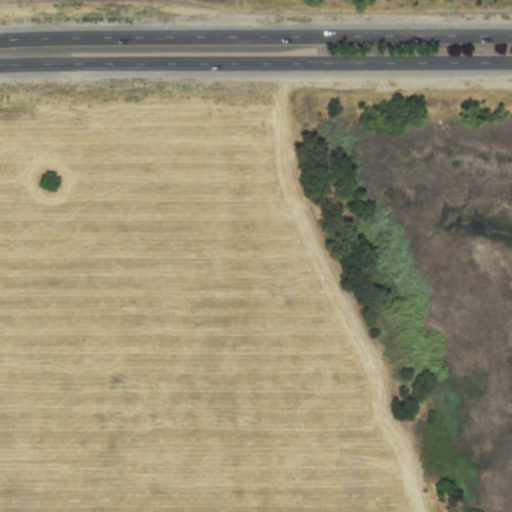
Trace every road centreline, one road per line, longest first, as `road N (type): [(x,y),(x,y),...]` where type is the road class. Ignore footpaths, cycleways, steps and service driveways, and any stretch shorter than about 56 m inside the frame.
road 1 (secondary): [(511,35),(0,39)]
road 2 (secondary): [(0,65),(511,61)]
